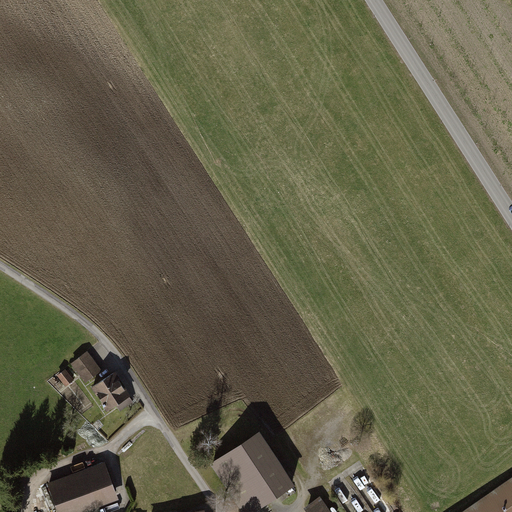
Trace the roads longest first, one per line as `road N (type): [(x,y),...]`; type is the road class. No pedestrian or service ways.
road 1 (unclassified): [(0,267),(103,336),(220,511)]
road 2 (tertiary): [(511,218),(372,0)]
